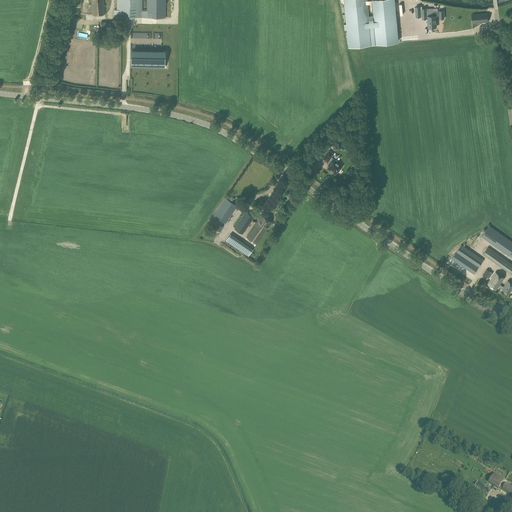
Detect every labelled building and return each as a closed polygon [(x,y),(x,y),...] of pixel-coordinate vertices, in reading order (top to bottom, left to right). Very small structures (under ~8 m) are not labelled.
[(72,0),(69,11),(78,13),(80,0),(72,0)] [(105,14),(103,0),(91,0),(92,15),(105,14)] [(116,0),(117,10),(114,10),(113,17),(141,18),(141,17),(147,17),(165,18),(165,0),(146,0),(147,15),(142,15),(142,0),(116,0)] [(381,2),(352,3),(352,19),(382,18),(381,2)] [(420,6),(415,6),(416,16),(422,16),(424,16),(424,18),(425,19),(428,18),(428,27),(436,27),(436,16),(444,15),(444,11),(443,11),(439,11),(438,11),(427,12),(426,8),(422,8),(421,8),(420,6)] [(472,14),(472,24),(488,22),(487,13),(472,14)] [(76,20),(70,57),(77,58),(83,21),(76,20)] [(161,67),(161,52),(131,52),(131,66),(161,67)] [(330,166),(328,168),(335,174),(337,172),(338,172),(343,166),(333,159),(331,158),(334,154),(329,150),(323,158),(328,162),(330,163),(328,165),(329,165),(330,166)] [(225,197),(213,216),(225,224),(238,206),(225,197)] [(243,234),(254,217),(245,211),(234,228),(243,234)] [(272,222),(261,215),(247,236),(257,243),(272,222)] [(208,224),(223,234),(227,229),(212,218),(208,224)] [(481,237),(482,237),(508,256),(511,250),(511,255),(511,256),(511,241),(489,225),(481,237)] [(253,249),(244,243),(231,234),(226,241),(239,249),(248,256),(253,249)] [(483,260),(461,245),(451,259),(474,274),(483,260)] [(483,254),(511,274),(511,264),(488,247),(483,254)] [(500,288),(502,286),(500,284),(504,278),(496,272),(488,283),(496,289),(498,286),(500,288)] [(502,286),(500,288),(502,289),(509,294),(511,289),(511,283),(508,281),(503,287),(502,286)] [(0,398),(5,400),(8,392),(0,389),(0,398)] [(488,483),(499,489),(499,488),(502,490),(511,495),(511,493),(511,487),(507,484),(508,482),(504,480),(504,479),(494,473),(488,483)] [(491,490),(477,482),(474,488),(487,496),(491,490)]
